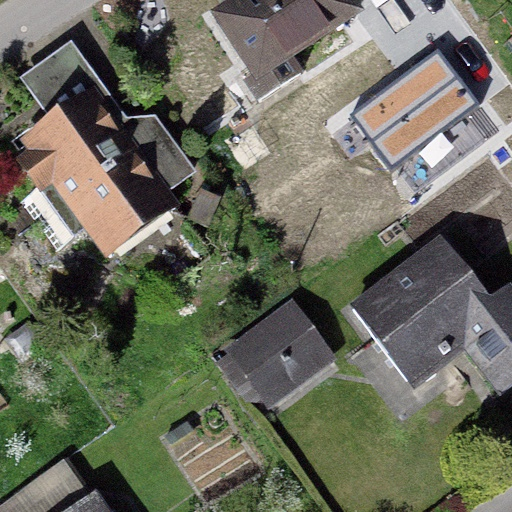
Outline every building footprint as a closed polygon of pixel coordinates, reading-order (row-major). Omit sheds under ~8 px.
[(246,0),(214,21),(252,81),(242,88),(255,106),(295,79),(283,61),(351,18),(339,0),(246,0)] [(480,70),(457,88),(472,109),(496,91),(480,70)] [(55,253),(84,232),(105,261),(107,259),(100,249),(161,206),(168,215),(171,213),(159,198),(187,177),(152,128),(124,148),(89,100),(23,147),(31,157),(18,167),(35,192),(19,204),(55,253)] [(213,204),(196,196),(185,222),(202,229),(213,204)] [(438,245),(348,313),(402,383),(436,358),(439,363),(442,360),(444,359),(441,354),(463,338),(500,388),(511,378),(511,305),(509,301),(491,315),(438,245)] [(228,356),(265,406),(294,384),(285,371),(289,367),(280,356),(306,337),(288,313),(228,356)] [(94,511),(88,503),(74,511),(94,511)]
